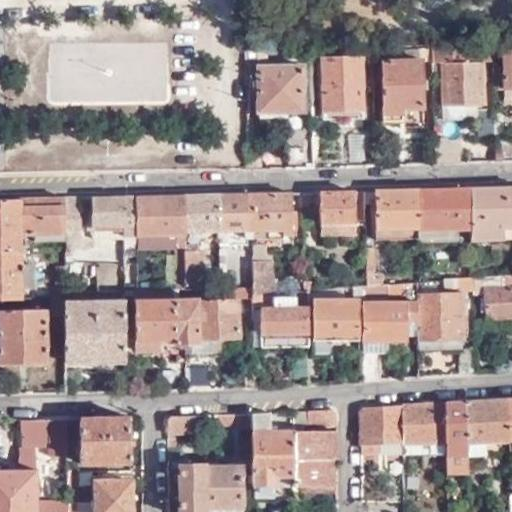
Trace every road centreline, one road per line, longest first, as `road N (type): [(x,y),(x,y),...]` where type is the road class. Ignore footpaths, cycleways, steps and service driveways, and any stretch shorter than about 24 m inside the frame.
road 1 (residential): [(511,172),(0,187)]
road 2 (residential): [(148,403),(343,398)]
road 3 (residential): [(343,398),(511,388)]
road 4 (residential): [(0,407),(148,403)]
